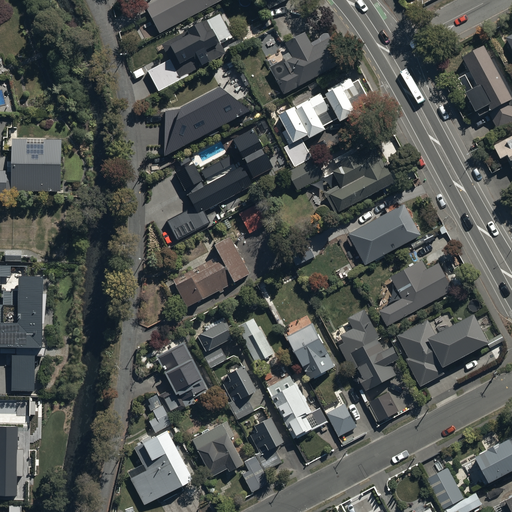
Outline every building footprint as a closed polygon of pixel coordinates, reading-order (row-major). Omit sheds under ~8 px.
[(154,0),(145,5),(159,31),(216,0),(154,0)] [(173,66),(178,76),(224,52),(207,18),(200,22),(199,19),(185,26),(186,29),(160,43),(167,56),(174,52),(179,62),(173,66)] [(271,68),(284,92),(345,60),(330,30),(311,41),(301,23),(290,29),(293,35),(284,40),(290,51),(281,56),(284,61),(271,68)] [(154,60),(146,43),(128,52),(137,69),(154,60)] [(511,103),(511,89),(494,56),(492,57),(484,43),(462,55),(471,71),(465,73),(454,80),(460,92),(466,89),(479,114),(488,109),(498,127),(511,119),(511,104),(511,103)] [(294,104),(279,112),(287,128),(282,130),(289,144),(284,146),(294,166),(312,157),(302,136),(307,133),(309,136),(325,128),(323,125),(339,117),(339,119),(356,110),(352,102),(366,96),(357,79),(353,82),(350,76),(324,90),(327,97),(325,98),(322,92),(295,105),(294,104)] [(249,111),(220,87),(180,109),(166,111),(165,155),(249,111)] [(194,162),(174,172),(192,206),(166,221),(177,241),(211,223),(204,211),(255,183),(252,178),(273,168),(252,129),(232,140),(245,164),(206,185),(194,162)] [(511,134),(495,144),(501,155),(505,153),(511,166),(511,134)] [(60,138),(12,138),(12,161),(8,161),(8,168),(0,168),(0,192),(12,193),(12,190),(59,190),(60,138)] [(336,211),(394,180),(385,164),(384,164),(372,141),(340,159),(342,163),(332,169),(340,183),(325,191),(336,211)] [(315,158),(288,172),(297,190),(324,176),(315,158)] [(421,233),(403,202),(349,232),(351,235),(347,237),(352,245),(354,244),(365,264),(421,233)] [(239,212),(248,231),(268,222),(259,203),(239,212)] [(248,273),(229,235),(214,243),(219,254),(172,278),(186,304),(202,296),(202,297),(218,289),(219,291),(223,290),(222,287),(248,273)] [(295,263),(314,255),(308,242),(289,250),(295,263)] [(7,250),(6,260),(22,260),(22,250),(7,250)] [(379,309),(387,324),(454,288),(439,260),(427,267),(422,258),(390,275),(402,297),(379,309)] [(11,265),(0,264),(0,284),(0,285),(0,275),(11,275),(11,265)] [(0,345),(42,346),(43,274),(18,273),(18,320),(0,320),(0,345)] [(446,371),(442,363),(486,340),(490,347),(504,339),(501,332),(488,339),(474,311),(435,331),(428,319),(398,335),(409,356),(406,357),(420,384),(446,371)] [(205,328),(196,333),(204,348),(200,350),(209,367),(226,358),(217,342),(233,334),(223,316),(204,326),(205,328)] [(273,352),(260,328),(259,329),(253,317),(236,326),(255,362),(273,352)] [(344,341),(339,344),(353,372),(356,370),(365,388),(396,373),(390,361),(399,356),(387,334),(380,337),(370,317),(340,332),(344,341)] [(335,363),(313,320),(287,333),(309,376),(335,363)] [(211,394),(184,342),(184,341),(156,355),(172,387),(158,394),(157,393),(150,396),(153,403),(160,399),(168,415),(211,394)] [(12,353),(12,390),(34,390),(35,354),(12,353)] [(255,386),(241,363),(226,372),(230,378),(222,382),(231,399),(227,401),(237,418),(253,408),(244,392),(255,386)] [(291,374),(267,386),(293,437),(296,435),(297,437),(328,421),(320,405),(311,410),(296,381),(295,382),(291,374)] [(399,409),(388,391),(367,403),(377,420),(379,419),(379,420),(399,409)] [(344,402),(326,412),(339,436),(357,426),(344,402)] [(282,438),(269,414),(254,423),(257,429),(249,433),(259,450),(255,452),(264,469),(280,460),(272,444),(282,438)] [(201,432),(191,437),(211,474),(226,466),(227,469),(243,461),(229,436),(234,434),(226,419),(208,429),(207,427),(200,431),(201,432)] [(0,495),(16,496),(17,475),(22,475),(23,450),(17,449),(17,426),(0,425),(0,495)] [(145,468),(130,477),(143,502),(180,484),(187,497),(199,491),(177,449),(180,447),(177,442),(174,443),(166,427),(150,435),(149,433),(141,437),(143,441),(134,446),(145,468)] [(475,454),(489,479),(511,465),(511,433),(498,441),(498,439),(487,445),(488,446),(475,454)] [(269,481),(254,454),(244,460),(249,469),(242,472),(252,490),(269,481)] [(463,496),(447,466),(427,477),(443,507),(463,496)] [(475,493),(446,509),(447,511),(469,511),(482,505),(475,493)] [(495,511),(511,511),(511,496),(493,507),(495,511)]
